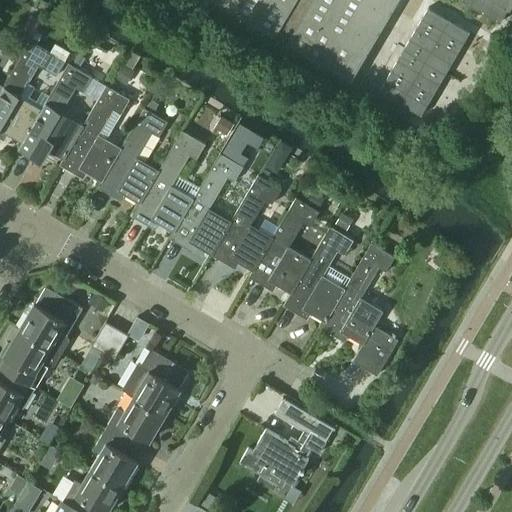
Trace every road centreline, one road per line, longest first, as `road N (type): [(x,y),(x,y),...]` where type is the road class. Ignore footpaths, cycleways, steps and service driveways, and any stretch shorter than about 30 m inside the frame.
road 1 (residential): [(164,511),(237,388),(240,360),(228,343),(31,230)]
road 2 (tertiary): [(511,328),(406,511)]
